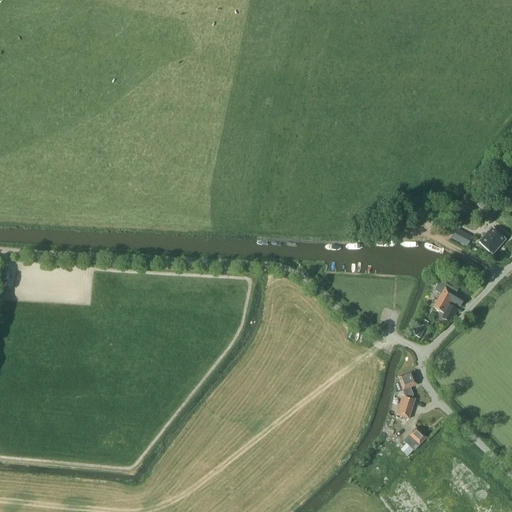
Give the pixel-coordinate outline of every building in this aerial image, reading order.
[(506,240),(492,228),(478,243),(492,255),(506,240)] [(467,247),(472,237),(457,230),(452,240),(467,247)] [(10,270),(0,268),(0,270),(0,277),(9,279),(10,270)] [(456,292),(440,282),(435,291),(440,294),(433,308),(443,314),(440,318),(448,323),(451,318),(452,319),(457,310),(449,305),(451,302),(460,308),(465,299),(455,293),(456,292)] [(429,323),(422,319),(414,335),(420,339),(429,323)] [(417,385),(412,372),(398,377),(399,382),(395,383),(395,394),(403,391),(404,395),(404,396),(402,396),(396,416),(408,419),(415,400),(411,399),(412,396),(409,388),(417,385)] [(387,424),(383,433),(394,437),(398,428),(387,424)] [(427,438),(416,428),(403,442),(414,452),(427,438)]
